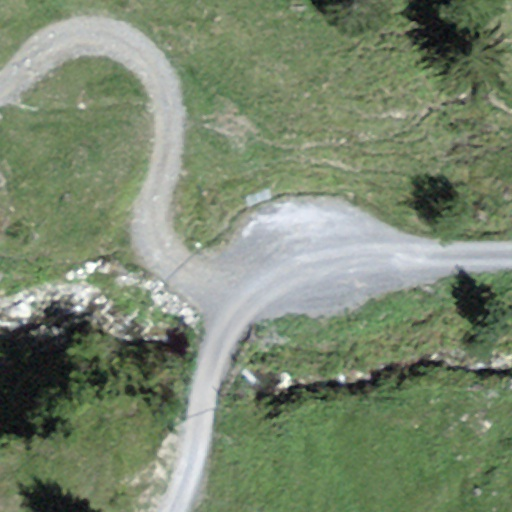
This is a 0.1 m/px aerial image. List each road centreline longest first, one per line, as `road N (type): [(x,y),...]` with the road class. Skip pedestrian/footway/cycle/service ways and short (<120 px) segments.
road 1 (track): [(174,511),(218,336),(232,307),(264,277),(370,256),(511,253)]
road 2 (track): [(0,87),(58,46),(87,37),(122,42),(149,68),(171,112),(152,247),(167,269),(232,307)]
